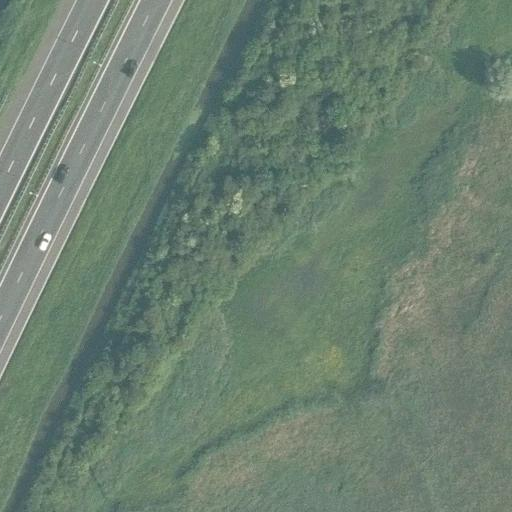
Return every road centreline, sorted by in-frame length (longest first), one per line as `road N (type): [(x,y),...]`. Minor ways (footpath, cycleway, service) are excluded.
road 1 (motorway): [(0,326),(160,0)]
road 2 (motorway): [(93,0),(0,187)]
